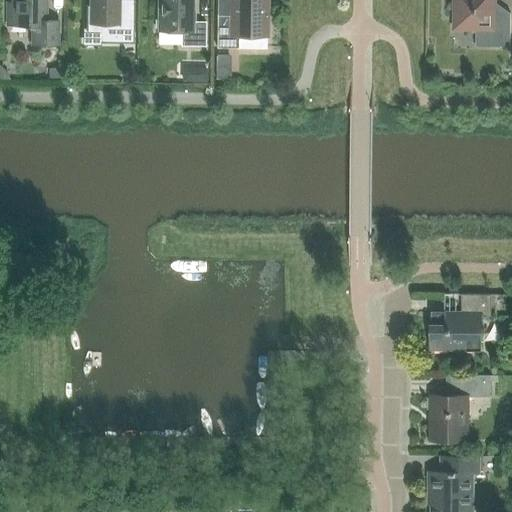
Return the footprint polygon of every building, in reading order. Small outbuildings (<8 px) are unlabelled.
[(7,3),(7,26),(32,26),(32,45),(57,46),(58,21),(45,20),(44,0),(14,0),(14,3),(7,3)] [(85,4),(85,31),(87,31),(87,29),(99,29),(99,41),(98,41),(98,43),(133,43),(133,0),(90,0),(91,6),(87,6),(87,5),(85,4)] [(205,46),(205,22),(192,22),(192,0),(158,0),(158,31),(180,32),(180,46),(205,46)] [(267,0),(229,0),(229,16),(217,16),(216,48),(237,48),(238,36),(267,37),(267,0)] [(510,47),(510,13),(494,13),(494,0),(454,0),(454,29),(476,29),(476,46),(510,47)] [(491,317),(491,295),(491,294),(511,294),(511,293),(462,293),(462,314),(431,314),(431,349),(481,349),(481,317),(491,317)] [(490,395),(491,375),(446,375),(446,395),(430,395),(430,396),(431,396),(431,421),(430,421),(430,440),(473,440),(473,424),(468,424),(468,395),(490,395)] [(499,456),(441,455),(441,471),(429,471),(429,493),(433,493),(432,511),(472,511),(473,472),(479,472),(479,456),(499,456)]
